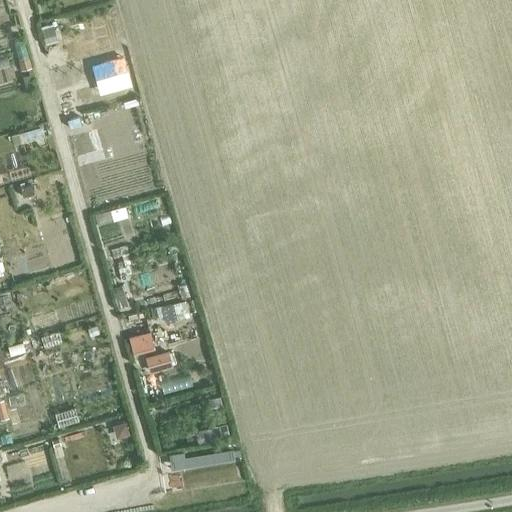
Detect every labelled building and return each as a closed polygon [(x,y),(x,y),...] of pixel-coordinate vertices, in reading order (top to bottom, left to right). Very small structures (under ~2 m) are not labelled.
[(0,38),(12,35),(8,21),(0,23),(0,38)] [(52,26),(41,30),(46,45),(57,41),(52,26)] [(29,59),(19,63),(21,72),(32,68),(29,59)] [(76,99),(65,102),(68,112),(79,109),(76,99)] [(79,115),(66,119),(69,127),(82,124),(79,115)] [(38,129),(29,132),(31,139),(41,137),(38,129)] [(31,184),(20,187),(22,196),(34,193),(31,184)] [(125,206),(95,215),(98,226),(128,217),(125,206)] [(122,285),(112,288),(118,308),(128,306),(122,285)] [(186,300),(163,307),(167,323),(191,316),(186,300)] [(97,325),(88,327),(90,335),(99,332),(97,325)] [(133,353),(152,347),(148,331),(129,337),(133,353)] [(168,351),(146,358),(150,372),(172,366),(168,351)] [(0,420),(3,431),(24,424),(13,388),(0,391),(0,420)] [(220,398),(208,400),(210,408),(221,405),(220,398)] [(125,422),(113,425),(117,438),(129,434),(125,422)] [(226,425),(219,427),(221,436),(228,434),(226,425)] [(34,448),(31,437),(12,441),(14,452),(34,448)]
